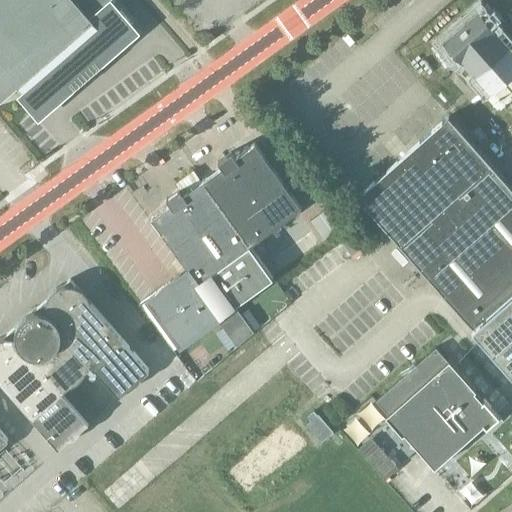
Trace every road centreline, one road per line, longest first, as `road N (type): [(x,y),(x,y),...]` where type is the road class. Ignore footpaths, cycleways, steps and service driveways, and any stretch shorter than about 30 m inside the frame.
road 1 (unclassified): [(0,237),(325,0)]
road 2 (unknown): [(36,210),(145,337),(168,387),(57,481)]
